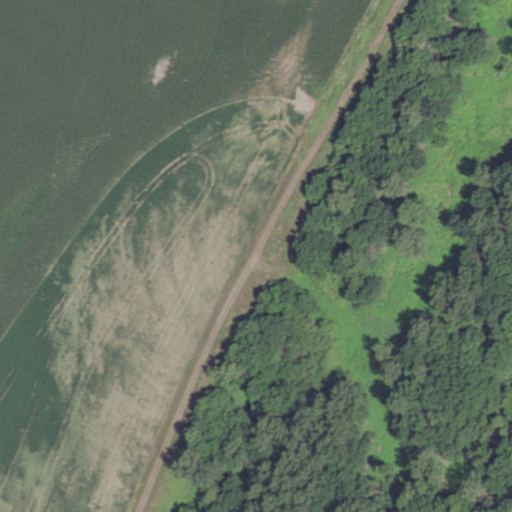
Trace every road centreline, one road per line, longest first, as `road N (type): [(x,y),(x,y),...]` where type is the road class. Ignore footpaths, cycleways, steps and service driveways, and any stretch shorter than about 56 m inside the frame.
road 1 (track): [(138,511),(224,307),(401,0)]
road 2 (track): [(251,259),(288,273),(341,315),(398,314),(437,257),(511,22)]
